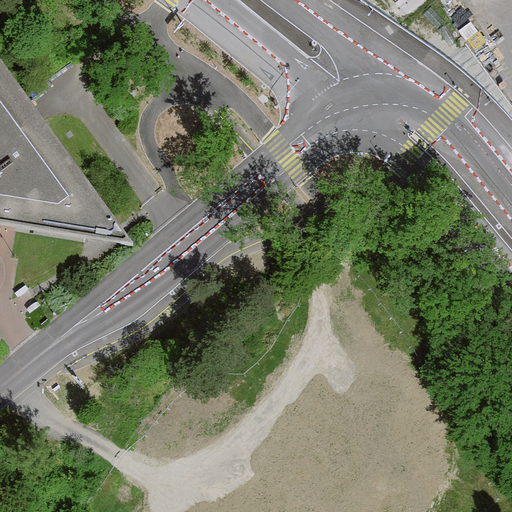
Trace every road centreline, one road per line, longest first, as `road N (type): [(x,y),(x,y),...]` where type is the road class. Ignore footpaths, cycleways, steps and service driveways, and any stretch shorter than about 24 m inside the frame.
road 1 (tertiary): [(337,114),(0,389)]
road 2 (primary): [(337,114),(406,157),(511,277)]
road 3 (primary): [(202,0),(337,114)]
road 4 (primary): [(511,197),(444,117),(389,71)]
